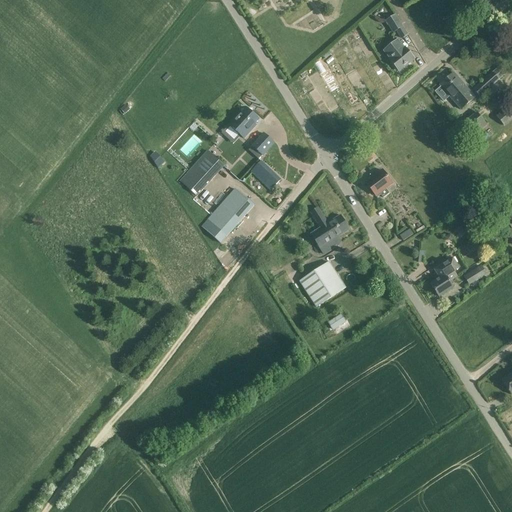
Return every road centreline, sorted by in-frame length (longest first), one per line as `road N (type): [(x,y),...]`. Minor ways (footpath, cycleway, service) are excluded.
road 1 (track): [(326,157),(39,511)]
road 2 (unclassified): [(511,452),(326,157)]
road 3 (unclassified): [(326,157),(505,0)]
road 4 (unclassified): [(326,157),(225,0)]
